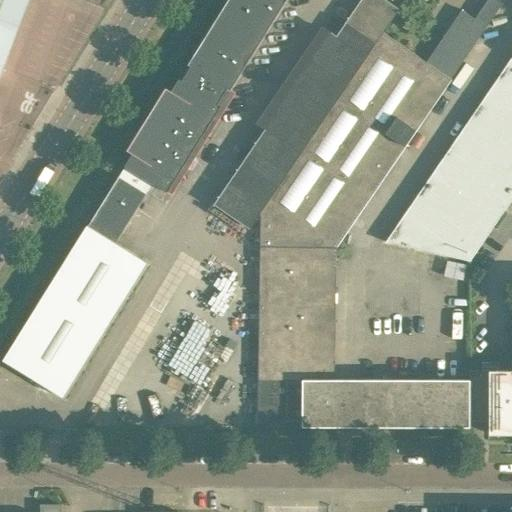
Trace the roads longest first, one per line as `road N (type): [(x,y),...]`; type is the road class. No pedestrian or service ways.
road 1 (unknown): [(511,0),(357,227),(340,480)]
road 2 (unclassified): [(511,480),(0,479)]
road 3 (unknown): [(173,205),(62,398),(35,479)]
road 4 (tertiary): [(0,237),(147,0)]
road 5 (unknown): [(306,0),(173,205)]
road 6 (unknown): [(173,205),(200,229),(163,376)]
